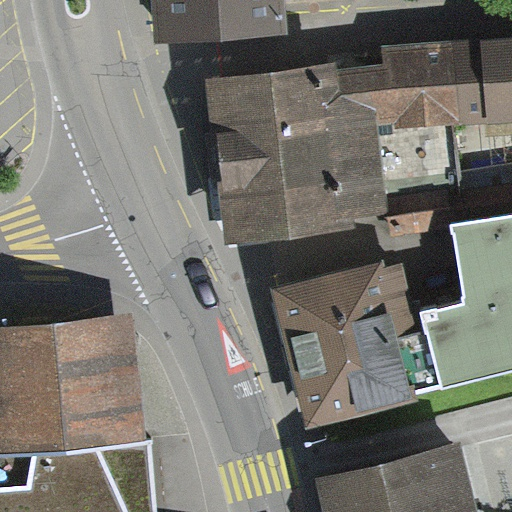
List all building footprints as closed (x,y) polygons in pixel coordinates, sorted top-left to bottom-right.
[(152,0),(155,45),(291,36),(288,0),(152,0)] [(511,37),(383,46),(383,65),(336,70),(338,98),(375,107),(377,127),(396,124),(396,129),(454,124),(487,121),(511,119),(511,37)] [(208,76),(228,245),(354,230),(353,218),(387,211),(377,127),(375,107),(338,98),(336,70),(335,63),(208,76)] [(511,119),(487,121),(487,137),(511,135),(511,162),(460,172),(461,186),(511,178),(511,119)] [(396,124),(377,127),(386,197),(461,186),(460,172),(454,124),(396,129),(396,124)] [(386,197),(393,235),(451,225),(511,213),(511,178),(461,186),(386,197)] [(272,289),(307,428),(416,400),(415,394),(511,369),(511,213),(451,225),(467,301),(418,311),(407,263),(385,268),(384,259),(272,289)] [(0,511),(147,511),(130,321),(0,332),(0,511)] [(315,478),(323,511),(480,511),(462,440),(315,478)]
